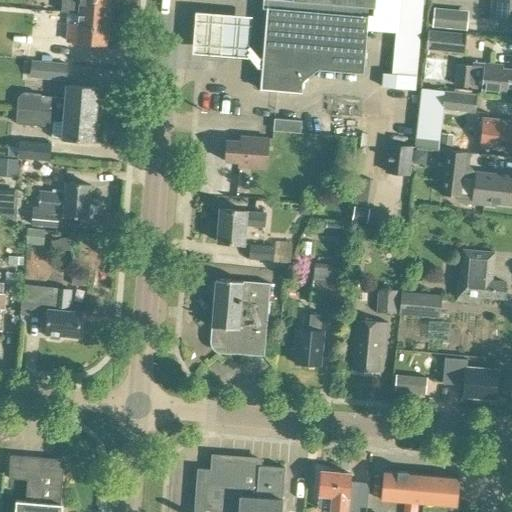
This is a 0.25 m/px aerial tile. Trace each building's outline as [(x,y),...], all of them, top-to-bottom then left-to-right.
[(109,0),(62,0),(61,12),(79,13),(108,16),(109,0)] [(374,8),(374,0),(293,0),(292,8),(267,6),(260,89),(302,92),(303,82),(318,70),(364,74),(368,17),(369,7),(374,8)] [(421,0),(398,0),(391,75),(383,75),(382,88),(414,91),(421,0)] [(511,0),(492,0),(491,18),(511,19),(511,0)] [(434,9),(432,28),(467,31),(468,12),(434,9)] [(108,16),(79,13),(78,24),(68,23),(67,41),(106,44),(108,16)] [(251,20),(194,16),(191,54),(249,57),(251,20)] [(31,57),(55,57),(55,29),(32,29),(31,57)] [(427,32),(425,51),(464,54),(466,35),(427,32)] [(491,50),(492,36),(471,35),(471,49),(491,50)] [(31,61),(29,79),(66,82),(67,65),(31,61)] [(503,66),(484,64),(473,62),(472,66),(456,64),(454,85),(471,87),(471,88),(500,91),(500,87),(511,87),(511,70),(503,69),(503,66)] [(18,97),(17,108),(96,115),(99,88),(65,85),(64,98),(41,96),(39,94),(24,92),(18,97)] [(442,110),(475,114),(477,94),(444,90),(442,110)] [(17,108),(16,124),(45,126),(45,121),(52,122),(52,121),(62,122),(61,139),(94,142),(96,115),(17,108)] [(480,146),(511,149),(511,121),(483,118),(480,146)] [(274,120),(273,132),(300,134),(301,122),(274,120)] [(453,134),(442,133),(440,147),(452,148),(453,134)] [(467,136),(465,152),(470,153),(478,153),(480,137),(467,136)] [(226,140),(225,162),(238,163),(237,167),(267,169),(270,139),(240,137),(239,141),(226,140)] [(17,159),(50,161),(51,145),(18,142),(17,159)] [(384,173),(409,176),(412,147),(387,144),(384,173)] [(511,176),(475,172),(474,172),(469,166),(470,153),(465,152),(444,150),(439,195),(457,197),(456,202),(493,206),(496,204),(511,206),(511,176)] [(0,158),(0,176),(16,178),(17,160),(0,158)] [(56,226),(58,211),(63,211),(63,216),(88,218),(88,216),(91,214),(92,206),(89,204),(91,185),(65,183),(65,194),(39,191),(37,210),(30,209),(29,224),(56,226)] [(0,213),(14,215),(17,188),(0,186),(0,213)] [(298,215),(309,216),(310,205),(299,204),(298,215)] [(354,206),(352,221),(367,223),(369,209),(354,206)] [(244,225),(265,227),(266,213),(245,212),(245,211),(221,209),(218,242),(243,244),(244,225)] [(27,230),(26,246),(44,247),(44,231),(27,230)] [(67,238),(50,241),(52,252),(69,249),(67,238)] [(248,260),(290,264),(292,244),(275,242),(274,247),(250,245),(248,260)] [(455,300),(480,303),(481,297),(503,299),(504,282),(492,281),(495,251),(462,248),(460,274),(458,274),(455,300)] [(314,264),(312,305),(337,307),(339,266),(314,264)] [(87,286),(88,272),(72,271),(71,285),(87,286)] [(6,273),(5,286),(18,287),(19,274),(6,273)] [(215,279),(213,305),(212,327),(229,328),(227,353),(264,356),(270,284),(215,279)] [(48,309),(45,334),(48,334),(49,339),(59,340),(61,335),(78,337),(80,312),(69,311),(71,289),(23,284),(21,306),(48,309)] [(376,313),(396,314),(398,292),(378,290),(376,313)] [(401,292),(399,315),(439,319),(441,296),(401,292)] [(322,331),(320,331),(322,315),(310,314),(308,330),(297,329),(295,349),(296,349),(295,363),(297,363),(297,365),(304,366),(304,364),(319,365),(322,331)] [(377,372),(379,349),(385,350),(387,322),(356,319),(352,356),(354,356),(353,370),(377,372)] [(443,366),(442,384),(457,385),(463,386),(462,397),(494,400),(497,370),(465,367),(466,358),(444,356),(443,366)] [(425,394),(427,377),(395,375),(394,391),(425,394)] [(281,511),(285,468),(262,466),(262,458),(211,454),(210,470),(198,469),(194,511),(281,511)] [(10,455),(8,479),(27,480),(26,502),(15,501),(14,511),(61,511),(62,505),(60,505),(64,460),(10,455)] [(369,484),(350,482),(350,474),(321,471),(318,507),(326,511),(329,511),(358,511),(359,507),(367,508),(369,484)] [(384,473),(381,499),(454,506),(456,483),(408,479),(408,475),(384,473)] [(403,511),(416,511),(417,504),(404,503),(403,511)]
